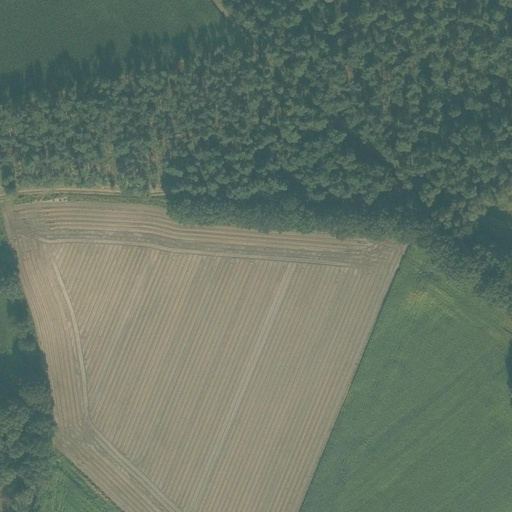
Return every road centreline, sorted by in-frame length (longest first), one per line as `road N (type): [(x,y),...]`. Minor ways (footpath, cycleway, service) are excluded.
road 1 (track): [(511,223),(438,205),(346,197),(73,189),(0,195)]
road 2 (track): [(215,0),(282,72),(438,205),(511,249)]
